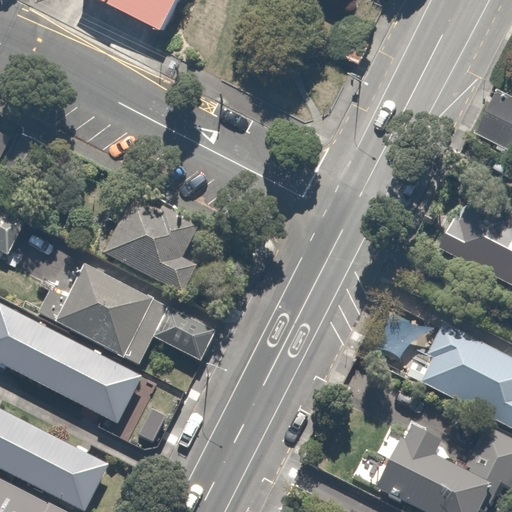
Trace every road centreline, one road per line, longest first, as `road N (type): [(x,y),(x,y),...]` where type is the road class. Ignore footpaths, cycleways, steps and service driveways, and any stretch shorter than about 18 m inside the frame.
road 1 (residential): [(346,221),(0,42)]
road 2 (secondary): [(346,221),(199,511)]
road 3 (secondary): [(460,0),(346,221)]
